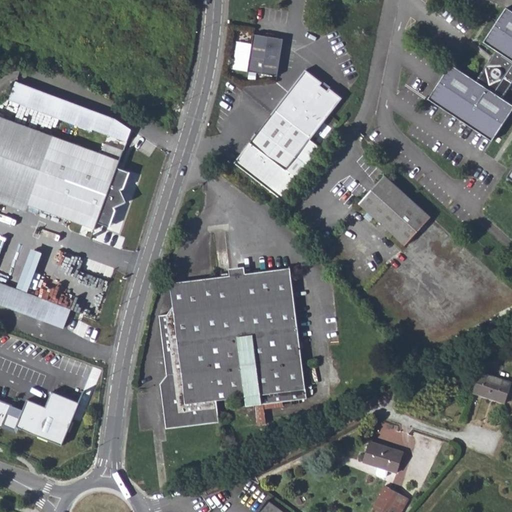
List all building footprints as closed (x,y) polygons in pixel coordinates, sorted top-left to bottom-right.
[(511,9),(509,7),(484,42),(496,51),(478,80),(454,63),(430,100),(493,142),(511,112),(511,102),(504,97),(510,87),(511,88),(511,168),(507,176),(511,179),(511,9)] [(279,41),(249,36),(243,73),(273,79),(279,41)] [(305,142),(337,101),(325,92),(321,95),(315,90),(317,86),(301,73),(266,117),(277,126),(282,127),(305,142)] [(109,134),(114,118),(14,86),(8,104),(92,131),(93,129),(109,134)] [(277,126),(266,117),(228,165),(276,202),(303,169),(291,160),(305,142),(282,127),(277,126)] [(114,118),(109,134),(125,140),(129,129),(114,118)] [(0,204),(29,213),(31,207),(54,138),(0,121),(0,204)] [(128,178),(116,174),(119,165),(124,148),(105,143),(101,153),(73,144),(76,137),(56,130),(54,138),(31,207),(98,227),(100,221),(104,212),(116,215),(119,208),(117,205),(119,204),(121,200),(125,198),(123,193),(124,189),(123,187),(126,186),(128,178)] [(131,169),(119,165),(116,174),(128,178),(131,169)] [(389,174),(361,204),(407,244),(432,216),(389,174)] [(129,199),(124,189),(123,193),(125,198),(121,200),(119,204),(129,199)] [(116,215),(104,212),(100,221),(113,224),(116,215)] [(255,405),(265,404),(305,400),(292,268),(174,279),(176,310),(161,311),(167,385),(165,389),(167,424),(221,418),(220,399),(238,398),(238,406),(255,405)] [(72,308),(0,280),(0,304),(65,330),(72,308)] [(474,393),(505,404),(511,384),(481,374),(474,393)] [(0,399),(0,426),(3,428),(4,425),(16,430),(17,427),(63,445),(80,402),(53,391),(46,406),(28,399),(24,410),(21,417),(10,413),(13,405),(0,399)] [(255,405),(255,420),(266,419),(265,404),(255,405)] [(13,405),(10,413),(21,417),(24,410),(13,405)] [(374,471),(375,474),(381,476),(384,475),(386,468),(395,472),(402,453),(371,441),(364,459),(377,465),(374,471)] [(375,511),(390,511),(395,502),(404,506),(407,499),(384,487),(372,510),(376,511),(375,511)] [(260,511),(285,511),(269,500),(260,511)] [(395,502),(390,511),(400,511),(404,506),(395,502)]
